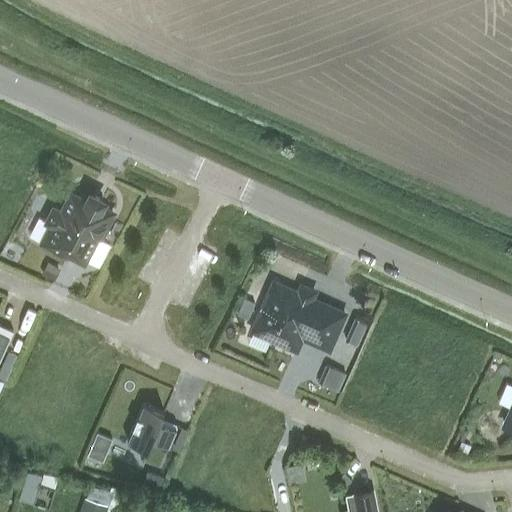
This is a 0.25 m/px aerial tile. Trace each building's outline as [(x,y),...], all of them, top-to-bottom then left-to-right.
[(1,180),(12,160),(0,153),(0,207),(11,213),(22,191),(1,180)] [(52,224),(42,242),(68,255),(69,253),(84,260),(96,237),(99,239),(113,213),(102,207),(103,203),(102,199),(93,194),(89,196),(86,201),(71,193),(61,211),(57,209),(52,211),(48,218),(50,223),(52,224)] [(11,243),(8,259),(22,261),(24,245),(11,243)] [(55,280),(60,269),(47,263),(42,273),(55,280)] [(298,292),(274,281),(252,330),(296,349),(302,337),(329,348),(345,313),(312,298),(314,292),(313,290),(303,286),(301,287),(298,292)] [(244,298),(237,315),(248,319),(255,303),(244,298)] [(355,317),(345,339),(357,345),(367,323),(355,317)] [(0,360),(13,330),(0,324),(0,360)] [(451,392),(469,351),(443,340),(420,391),(431,396),(436,385),(451,392)] [(96,365),(52,345),(40,370),(83,390),(78,401),(88,406),(96,388),(87,384),(96,365)] [(0,377),(6,381),(18,356),(9,352),(0,370),(0,377)] [(326,365),(319,381),(339,390),(345,374),(326,365)] [(511,385),(506,383),(498,402),(511,408),(504,424),(511,427),(511,385)] [(127,441),(148,450),(152,440),(169,447),(176,429),(159,422),(163,413),(143,404),(127,441)] [(181,428),(172,449),(179,451),(187,431),(181,428)] [(90,453),(106,459),(115,434),(99,429),(90,453)] [(461,442),(458,449),(468,453),(471,446),(461,442)] [(307,477),(306,460),(290,461),(291,478),(307,477)] [(27,471),(18,498),(48,508),(54,489),(39,483),(42,474),(27,471)] [(146,471),(141,484),(157,490),(162,477),(146,471)] [(343,488),(352,479),(344,472),(335,481),(343,488)] [(377,511),(373,489),(354,493),(357,511),(377,511)] [(106,511),(108,505),(95,501),(84,497),(79,511),(106,511)]
